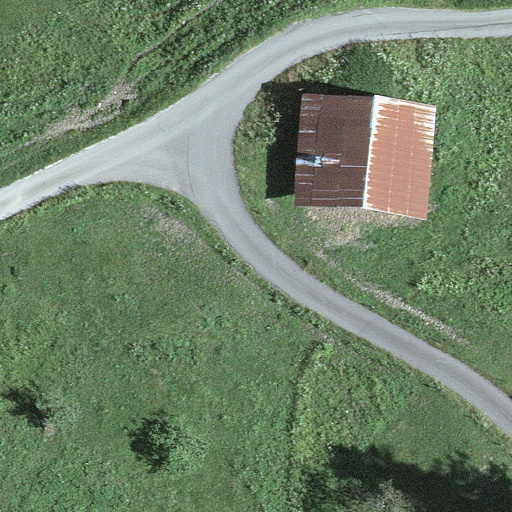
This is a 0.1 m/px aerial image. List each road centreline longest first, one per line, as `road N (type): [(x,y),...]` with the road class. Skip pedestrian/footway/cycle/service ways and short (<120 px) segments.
road 1 (track): [(175,125),(229,215),(310,292),(462,381),(511,422)]
road 2 (track): [(511,21),(448,30),(334,27),(175,125)]
road 3 (track): [(0,212),(175,125)]
